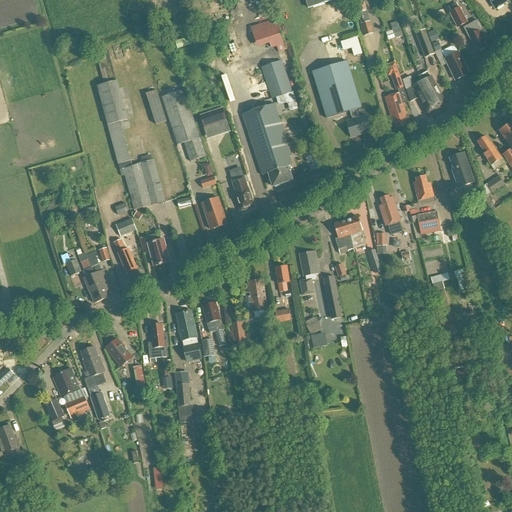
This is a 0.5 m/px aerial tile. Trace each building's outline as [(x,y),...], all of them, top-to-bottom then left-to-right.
[(340,0),(305,0),(309,10),(340,0)] [(354,0),(359,15),(368,12),(364,0),(354,0)] [(489,0),(496,11),(511,1),(509,0),(489,0)] [(460,8),(450,14),(458,29),(468,24),(460,8)] [(287,51),(276,20),(250,29),(257,47),(269,43),(271,49),(276,48),(278,54),(287,51)] [(477,22),(464,29),(469,38),(474,47),(475,46),(479,53),(487,49),(484,43),(489,40),(484,29),(482,30),(477,22)] [(374,34),(371,23),(362,25),(365,37),(374,34)] [(388,41),(395,39),(396,39),(403,37),(400,29),(393,31),(386,34),(388,41)] [(424,59),(434,55),(425,32),(415,35),(424,59)] [(109,51),(96,55),(104,84),(97,86),(108,126),(122,178),(125,177),(134,211),(135,211),(152,207),(152,206),(165,203),(154,161),(152,161),(150,156),(141,159),(143,164),(133,166),(123,130),(131,128),(118,80),(117,81),(109,51)] [(456,81),(469,75),(458,54),(445,60),(456,81)] [(272,100),(292,93),(281,62),(262,69),(272,100)] [(347,62),(313,73),(327,120),(350,112),(353,121),(346,123),(351,138),(372,132),(367,117),(359,119),(356,110),(361,109),(347,62)] [(395,64),(384,67),(387,77),(391,76),(396,92),(398,91),(399,95),(385,98),(392,122),(394,121),(397,129),(411,125),(408,117),(407,117),(403,105),(408,104),(403,89),(395,64)] [(437,110),(422,82),(415,86),(415,84),(413,85),(410,78),(403,81),(410,104),(419,99),(428,115),(437,110)] [(422,82),(437,110),(446,105),(431,78),(422,82)] [(206,158),(184,91),(161,99),(177,147),(184,144),(190,163),(206,158)] [(288,168),(292,167),(289,158),(292,157),(275,105),(242,115),(262,176),(269,174),(273,188),(292,181),(288,168)] [(223,109),(200,117),(204,129),(227,121),(223,109)] [(511,151),(511,123),(509,125),(506,120),(499,125),(502,130),(499,132),(511,150),(511,151)] [(502,160),(494,147),(493,148),(486,138),(478,143),(485,155),(484,155),(491,167),(502,160)] [(511,151),(511,150),(503,155),(511,168),(511,151)] [(464,154),(450,159),(454,171),(452,171),(458,189),(474,183),(464,154)] [(205,166),(208,178),(216,175),(212,164),(205,166)] [(427,185),(425,177),(416,179),(417,183),(414,184),(418,202),(434,198),(430,184),(427,185)] [(214,178),(200,182),(203,190),(217,185),(214,178)] [(241,212),(254,208),(251,200),(252,199),(249,190),(248,190),(244,178),(232,182),(236,194),(235,194),(241,212)] [(499,178),(487,185),(492,194),(504,186),(499,178)] [(390,199),(389,197),(380,200),(383,206),(379,207),(386,227),(391,225),(393,231),(402,228),(400,222),(401,222),(393,198),(390,199)] [(191,198),(177,202),(180,210),(193,206),(191,198)] [(211,231),(227,225),(218,199),(202,205),(211,231)] [(126,204),(117,208),(120,214),(129,211),(126,204)] [(98,216),(96,208),(86,211),(88,218),(98,216)] [(441,233),(437,213),(417,217),(421,236),(441,233)] [(351,240),(354,250),(365,246),(361,232),(363,232),(358,218),(346,222),(350,236),(351,236),(351,240)] [(137,232),(132,220),(116,227),(121,238),(137,232)] [(350,236),(346,222),(334,226),(338,239),(335,240),(339,251),(347,248),(348,252),(354,250),(351,240),(351,236),(350,236)] [(154,267),(170,263),(163,240),(157,242),(155,236),(139,240),(143,255),(150,253),(154,267)] [(127,275),(137,270),(128,250),(126,251),(121,241),(114,244),(127,275)] [(387,247),(379,247),(377,247),(377,256),(387,255),(387,247)] [(107,249),(99,252),(103,264),(111,261),(107,249)] [(375,251),(367,254),(371,265),(379,262),(375,251)] [(89,261),(92,269),(99,266),(96,258),(98,258),(95,252),(87,256),(89,261)] [(316,252),(299,255),(304,278),(306,277),(307,281),(300,283),(303,297),(315,294),(312,281),(316,280),(315,276),(320,275),(316,252)] [(70,260),(68,254),(61,257),(65,266),(66,266),(71,277),(81,273),(75,258),(70,260)] [(85,272),(92,269),(89,261),(87,256),(79,259),(81,264),(85,272)] [(339,278),(346,276),(343,266),(335,268),(339,278)] [(286,284),(290,283),(287,267),(275,269),(278,285),(280,293),(288,292),(286,284)] [(405,270),(406,276),(412,275),(413,278),(416,277),(415,272),(412,273),(410,268),(405,270)] [(96,287),(102,301),(110,298),(109,295),(112,293),(103,271),(95,274),(100,285),(96,287)] [(432,285),(451,280),(450,273),(430,278),(432,285)] [(94,305),(102,301),(96,287),(100,285),(95,274),(84,279),(94,305)] [(334,278),(324,280),(329,308),(334,308),(336,320),(342,318),(334,278)] [(268,311),(263,280),(251,282),(251,286),(247,287),(249,298),(243,299),(245,310),(251,309),(251,313),(254,313),(255,319),(269,317),(268,311)] [(444,290),(442,283),(432,286),(434,293),(444,290)] [(449,308),(444,292),(435,295),(439,311),(449,308)] [(220,320),(215,303),(203,307),(208,324),(207,324),(210,334),(216,333),(220,348),(226,346),(222,331),(224,331),(221,320),(220,320)] [(289,311),(275,313),(277,324),(291,322),(289,311)] [(197,340),(191,313),(177,316),(183,343),(197,340)] [(315,319),(304,324),(310,336),(321,331),(315,319)] [(234,344),(245,342),(242,323),(232,325),(234,344)] [(163,335),(162,325),(151,327),(153,345),(148,345),(150,360),(168,358),(167,348),(169,348),(167,334),(163,335)] [(311,337),(313,349),(328,346),(325,334),(311,337)] [(114,342),(105,349),(120,368),(132,359),(124,349),(126,348),(121,341),(116,345),(114,342)] [(203,358),(214,357),(212,342),(202,343),(203,358)] [(202,361),(198,345),(183,348),(187,364),(202,361)] [(94,348),(81,353),(84,360),(83,361),(87,373),(85,374),(87,380),(85,380),(88,390),(96,387),(95,385),(106,381),(103,374),(105,373),(99,357),(98,358),(94,348)] [(295,375),(291,354),(287,355),(290,376),(295,375)] [(168,363),(161,364),(163,378),(169,377),(168,363)] [(134,369),(137,388),(145,387),(142,367),(134,369)] [(62,399),(64,398),(67,406),(84,399),(81,391),(80,391),(72,370),(57,376),(58,378),(54,380),(62,399)] [(178,408),(191,407),(189,386),(188,375),(175,376),(178,408)] [(142,404),(151,403),(148,388),(136,390),(137,395),(138,404),(142,404)] [(84,399),(65,406),(71,421),(90,413),(84,399)] [(57,401),(45,406),(53,424),(64,419),(57,401)] [(0,461),(4,460),(5,462),(16,458),(15,456),(20,454),(19,449),(20,448),(16,436),(14,437),(10,426),(0,429),(0,461)] [(153,469),(156,490),(164,489),(161,468),(153,469)]
